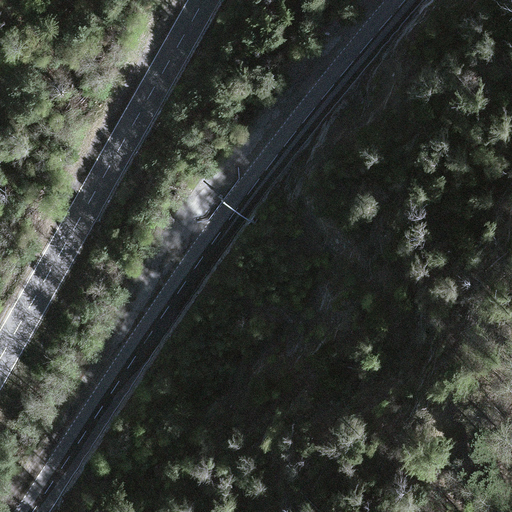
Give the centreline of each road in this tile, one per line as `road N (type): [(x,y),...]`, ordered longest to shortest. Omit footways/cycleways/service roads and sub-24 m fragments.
road 1 (tertiary): [(31,511),(233,212),(404,0)]
road 2 (tertiary): [(204,0),(0,358)]
